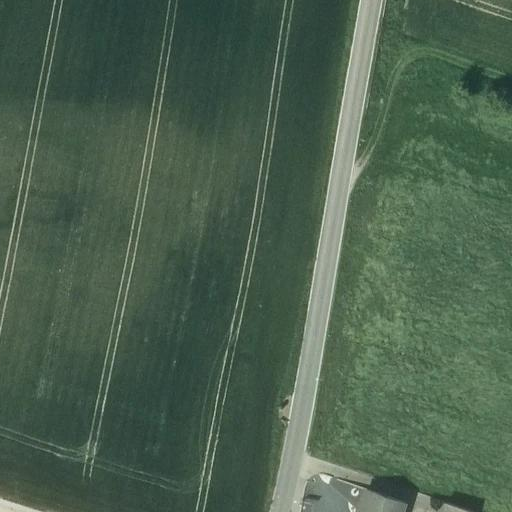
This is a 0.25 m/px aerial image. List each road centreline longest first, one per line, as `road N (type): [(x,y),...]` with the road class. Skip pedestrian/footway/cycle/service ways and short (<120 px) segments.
road 1 (secondary): [(364,48),(279,511)]
road 2 (track): [(511,87),(416,57),(401,61),(371,150),(357,172),(343,173)]
